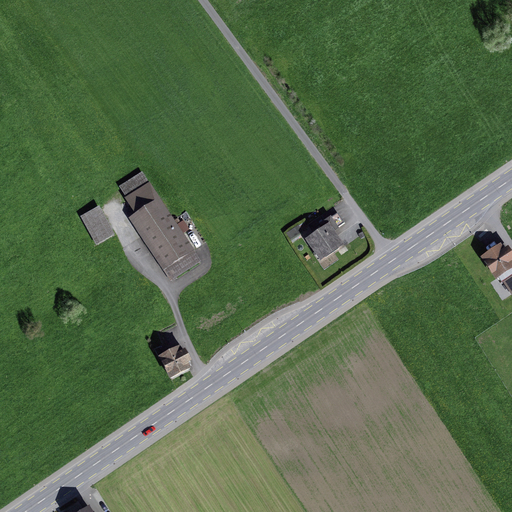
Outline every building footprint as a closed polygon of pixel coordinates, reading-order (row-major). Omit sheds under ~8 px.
[(142,172),(119,187),(126,197),(148,182),(142,172)] [(135,213),(128,218),(171,282),(201,261),(149,182),(148,182),(126,197),(125,198),(135,213)] [(99,206),(81,216),(96,245),(115,235),(99,206)] [(319,229),(305,239),(320,261),(344,245),(335,231),(339,229),(339,227),(345,223),(338,213),(331,217),(331,216),(317,225),(319,229)] [(500,244),(480,257),(495,280),(498,279),(500,283),(511,275),(511,261),(511,260),(511,253),(507,246),(503,249),(500,244)] [(511,296),(511,277),(503,283),(511,296)] [(180,345),(159,356),(171,379),(191,368),(188,363),(192,361),(185,349),(182,350),(180,345)]
